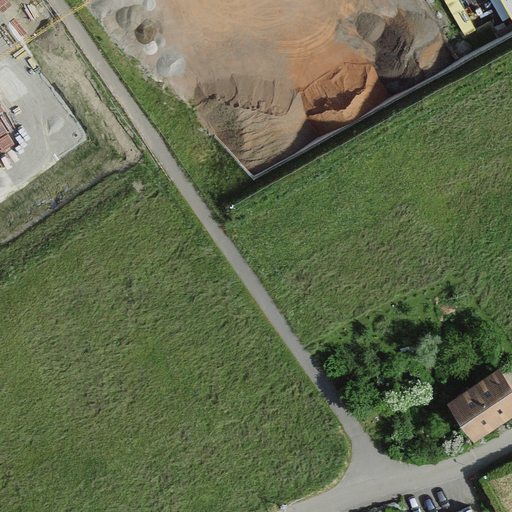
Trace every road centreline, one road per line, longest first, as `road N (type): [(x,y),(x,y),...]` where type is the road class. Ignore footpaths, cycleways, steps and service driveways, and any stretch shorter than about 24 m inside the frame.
road 1 (track): [(375,486),(357,433),(54,0)]
road 2 (residential): [(306,511),(464,464),(511,440)]
